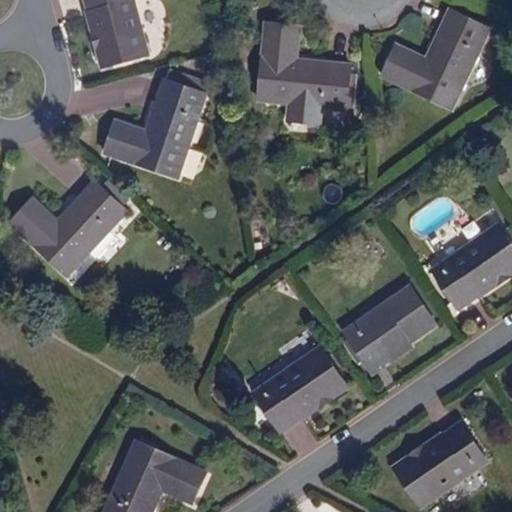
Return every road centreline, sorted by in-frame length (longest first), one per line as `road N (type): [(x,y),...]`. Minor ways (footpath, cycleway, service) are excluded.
road 1 (residential): [(511,333),(254,511)]
road 2 (residential): [(15,131),(46,117),(61,86),(54,53),(28,30)]
